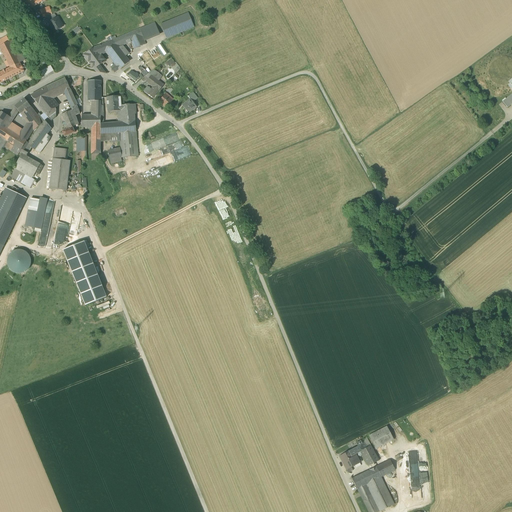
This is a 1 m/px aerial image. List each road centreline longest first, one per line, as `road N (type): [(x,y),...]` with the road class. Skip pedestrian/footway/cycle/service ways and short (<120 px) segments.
road 1 (unclassified): [(71,71),(116,79),(177,125),(228,195),(360,511)]
road 2 (track): [(177,125),(309,73),(390,214),(466,319),(511,340)]
road 3 (track): [(390,214),(511,116)]
